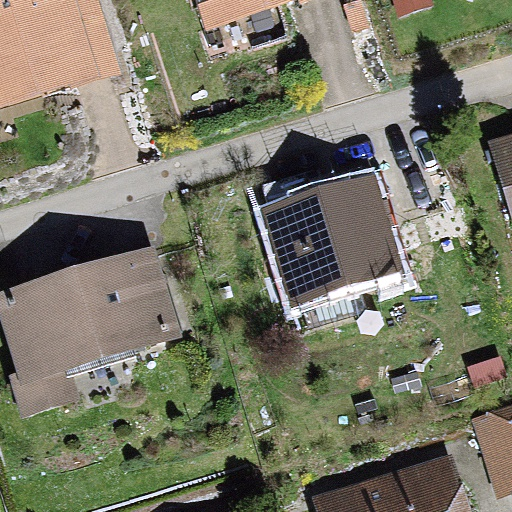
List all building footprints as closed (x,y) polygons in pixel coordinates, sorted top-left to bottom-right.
[(216,0),(219,10),(250,0),(216,0)] [(0,18),(0,92),(72,71),(52,3),(0,18)] [(511,143),(490,150),(511,217),(511,143)] [(386,205),(375,208),(368,187),(327,199),(318,171),(261,188),(306,329),(366,311),(358,285),(395,274),(381,230),(393,226),(386,205)] [(147,260),(3,304),(26,379),(16,382),(26,412),(71,398),(62,370),(170,337),(147,260)] [(511,486),(511,418),(480,428),(499,490),(511,486)] [(327,511),(453,511),(441,471),(326,506),(327,511)]
